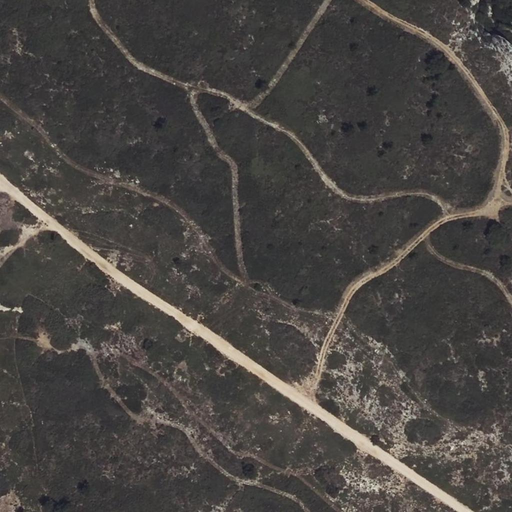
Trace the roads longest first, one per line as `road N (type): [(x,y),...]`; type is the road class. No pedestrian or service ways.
road 1 (track): [(0,176),(195,326),(468,511)]
road 2 (track): [(365,0),(451,53),(501,124),(498,196),(434,225),(353,287),(305,401)]
